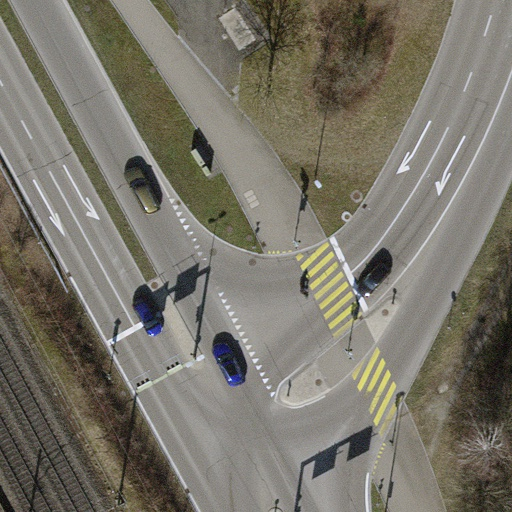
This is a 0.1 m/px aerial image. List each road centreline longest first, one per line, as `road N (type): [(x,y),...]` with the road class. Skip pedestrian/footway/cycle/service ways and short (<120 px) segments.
road 1 (tertiary): [(262,415),(348,356),(416,262),(478,124),(511,22)]
road 2 (secondary): [(262,415),(34,0)]
road 3 (secondary): [(0,79),(201,451)]
road 4 (track): [(405,472),(511,279)]
